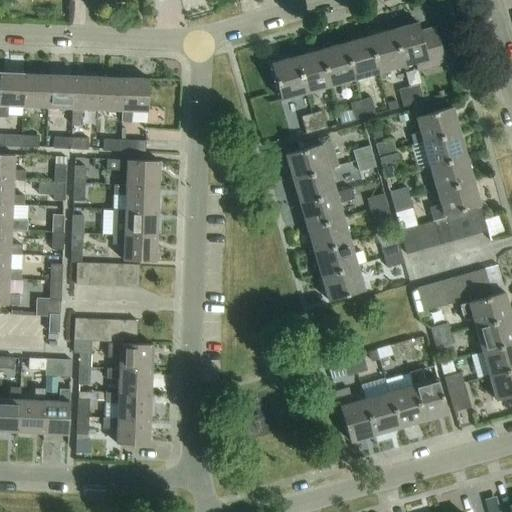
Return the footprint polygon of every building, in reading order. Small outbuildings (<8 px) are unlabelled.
[(419,31),(416,23),(392,29),(402,66),(414,62),(416,71),(444,63),(434,27),(419,31)] [(378,72),(402,66),(392,29),(368,36),(378,72)] [(353,79),(378,72),(368,36),(343,43),(353,79)] [(330,85),(353,79),(343,43),(319,49),(330,85)] [(305,92),(330,85),(319,49),(295,56),(305,92)] [(280,99),(305,92),(295,56),(270,63),(280,99)] [(21,107),(22,74),(0,73),(0,118),(6,119),(6,107),(21,107)] [(46,108),(47,75),(22,74),(21,107),(46,108)] [(71,109),(72,76),(47,75),(46,108),(71,109)] [(96,110),(97,77),(72,76),(71,109),(70,126),(81,126),(81,110),(96,110)] [(120,111),(122,78),(97,77),(96,110),(120,111)] [(122,78),(120,111),(120,123),(131,123),(131,112),(147,112),(148,79),(122,78)] [(408,87),(413,104),(423,101),(419,85),(408,87)] [(403,106),(413,104),(408,87),(399,90),(403,106)] [(359,100),(364,117),(375,114),(370,97),(359,100)] [(354,120),(364,117),(359,100),(349,103),(354,120)] [(423,141),(458,131),(451,106),(416,116),(420,132),(410,135),(412,144),(423,141)] [(311,114),(316,134),(327,131),(322,111),(311,114)] [(306,136),(316,134),(311,114),(301,116),(306,136)] [(430,165),(465,155),(458,131),(423,141),(430,165)] [(0,146),(20,148),(20,137),(0,136),(0,146)] [(20,137),(20,148),(37,148),(37,138),(20,137)] [(293,179),(329,169),(328,168),(337,166),(329,137),(304,144),(305,149),(286,154),(293,179)] [(69,150),(70,139),(52,138),(52,149),(69,150)] [(70,139),(69,150),(87,150),(87,139),(70,139)] [(119,151),(119,141),(102,140),(101,151),(119,151)] [(377,154),(395,149),(392,140),(375,145),(377,154)] [(119,151),(143,152),(144,142),(119,141),(119,151)] [(355,161),(371,156),(369,146),(353,151),(355,161)] [(395,149),(377,154),(381,166),(398,161),(395,149)] [(0,180),(12,181),(23,182),(24,172),(12,171),(13,155),(0,154),(0,180)] [(436,189),(472,179),(465,155),(430,165),(436,189)] [(371,156),(355,161),(358,171),(375,167),(371,156)] [(65,183),(65,167),(66,158),(55,157),(54,183),(65,183)] [(125,185),(157,187),(158,162),(107,159),(107,169),(126,170),(125,185)] [(73,184),(84,184),(85,168),(73,168),(73,184)] [(300,204),(336,193),(329,169),(293,179),(300,204)] [(472,179),(436,189),(441,205),(430,208),(433,221),(444,218),(455,214),(466,211),(479,207),(472,179)] [(11,196),(12,181),(0,180),(0,205),(11,206),(22,206),(23,197),(11,196)] [(64,202),(65,183),(54,183),(53,201),(64,202)] [(83,202),(84,184),(73,184),(72,202),(83,202)] [(157,187),(125,185),(115,185),(114,194),(125,195),(124,210),(156,213),(157,187)] [(392,202),(409,197),(406,187),(389,192),(392,202)] [(353,199),(350,189),(336,193),(300,204),(307,227),(342,217),(338,203),(353,199)] [(369,209),(386,204),(383,194),(366,200),(369,209)] [(412,209),(409,197),(392,202),(395,213),(412,209)] [(386,204),(369,209),(372,219),(389,213),(386,204)] [(10,220),(11,206),(0,205),(0,230),(10,231),(26,232),(26,221),(10,220)] [(466,211),(473,235),(487,231),(480,207),(479,207),(466,211)] [(155,236),(156,213),(124,210),(124,211),(112,210),(111,235),(113,235),(123,235),(155,236)] [(462,238),(473,235),(466,211),(455,214),(462,238)] [(451,241),(462,238),(455,214),(444,218),(451,241)] [(508,236),(502,215),(486,220),(492,241),(508,236)] [(51,233),(63,233),(63,216),(52,216),(51,233)] [(70,233),(82,233),(82,217),(71,217),(70,233)] [(314,251),(349,241),(342,217),(307,227),(314,251)] [(439,245),(451,241),(444,218),(433,221),(432,221),(439,245)] [(427,248),(439,245),(432,221),(420,224),(427,248)] [(416,251),(427,248),(420,224),(409,227),(416,251)] [(416,251),(409,227),(398,231),(405,255),(416,251)] [(9,246),(10,231),(0,230),(0,255),(9,256),(21,256),(21,247),(9,246)] [(62,251),(63,233),(51,233),(51,250),(40,250),(40,256),(61,257),(62,251)] [(81,252),(82,233),(70,233),(69,251),(81,252)] [(155,236),(123,235),(113,235),(112,245),(123,246),(122,260),(154,262),(155,236)] [(321,276),(356,265),(349,241),(314,251),(321,276)] [(384,257),(400,252),(398,243),(381,248),(384,257)] [(400,252),(384,257),(387,269),(404,263),(400,252)] [(8,270),(9,256),(0,255),(0,279),(8,280),(20,280),(20,271),(8,270)] [(88,286),(89,264),(77,263),(75,286),(88,286)] [(100,287),(101,264),(89,264),(88,286),(100,287)] [(112,288),(114,265),(101,264),(100,287),(112,288)] [(49,281),(61,282),(61,266),(50,265),(49,281)] [(125,288),(126,265),(114,265),(112,288),(125,288)] [(126,265),(125,288),(137,289),(138,266),(126,265)] [(356,265),(321,276),(328,301),(364,291),(356,265)] [(471,272),(478,295),(490,292),(483,269),(471,272)] [(468,298),(478,295),(471,272),(461,275),(468,298)] [(456,302),(468,298),(461,275),(449,279),(456,302)] [(7,296),(8,280),(0,279),(0,305),(19,306),(19,296),(7,296)] [(443,305),(456,302),(449,279),(437,282),(443,305)] [(60,300),(61,282),(49,281),(48,299),(60,300)] [(433,308),(443,305),(437,282),(426,285),(433,308)] [(420,312),(433,308),(426,285),(414,289),(420,312)] [(510,317),(503,291),(458,304),(463,321),(472,319),(474,327),(510,317)] [(59,315),(60,300),(48,299),(36,299),(35,316),(45,316),(48,317),(48,314),(59,315)] [(59,333),(59,316),(49,315),(48,332),(59,333)] [(481,351),(511,342),(511,322),(510,317),(474,327),(481,351)] [(85,342),(87,320),(74,319),(73,341),(85,342)] [(98,342),(99,320),(87,320),(85,342),(91,342),(98,342)] [(110,343),(111,321),(99,320),(98,342),(110,343)] [(123,344),(124,321),(111,321),(110,343),(123,344)] [(124,321),(123,344),(135,344),(135,322),(124,321)] [(434,339),(450,334),(447,324),(431,328),(434,339)] [(450,334),(434,339),(436,348),(453,344),(450,334)] [(401,343),(406,359),(415,356),(410,340),(401,343)] [(78,368),(90,369),(91,342),(85,342),(73,341),(72,354),(79,354),(78,368)] [(488,376),(511,369),(511,342),(481,351),(488,376)] [(395,362),(406,359),(401,343),(390,346),(395,362)] [(118,370),(151,371),(152,345),(107,344),(107,358),(118,359),(118,370)] [(352,357),(357,374),(366,371),(362,354),(352,357)] [(0,357),(0,368),(13,369),(13,358),(0,357)] [(346,377),(357,374),(352,357),(342,360),(346,377)] [(44,370),(45,359),(28,358),(28,369),(44,370)] [(45,359),(44,370),(44,376),(69,377),(70,360),(45,359)] [(90,386),(90,369),(78,368),(78,385),(90,386)] [(150,396),(151,371),(118,370),(106,369),(106,379),(118,379),(117,394),(150,396)] [(511,369),(488,376),(495,400),(511,395),(511,369)] [(446,388),(463,383),(461,373),(443,378),(446,388)] [(413,385),(423,421),(448,414),(437,378),(413,385)] [(463,383),(446,388),(453,413),(470,408),(463,383)] [(399,428),(423,421),(413,385),(388,391),(399,428)] [(0,431),(17,432),(18,400),(19,388),(9,388),(8,399),(0,398),(0,431)] [(375,435),(364,398),(362,391),(350,395),(348,388),(335,392),(349,442),(375,435)] [(41,433),(43,401),(43,389),(33,389),(33,400),(18,400),(17,432),(41,433)] [(43,401),(41,433),(67,434),(69,390),(58,389),(58,401),(43,401)] [(375,435),(399,428),(388,391),(364,398),(375,435)] [(116,418),(149,420),(149,413),(151,414),(152,396),(150,396),(117,394),(96,393),(96,400),(105,400),(105,403),(117,404),(116,418)] [(76,417),(88,418),(89,400),(77,399),(76,417)] [(88,435),(88,418),(76,417),(76,435),(88,435)] [(149,420),(116,418),(103,418),(102,429),(116,429),(115,444),(148,445),(149,420)]
